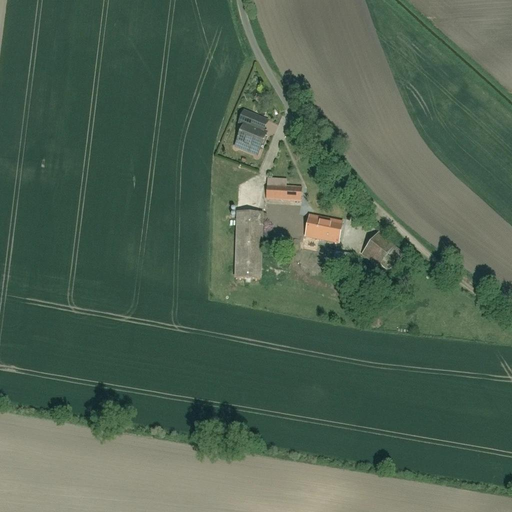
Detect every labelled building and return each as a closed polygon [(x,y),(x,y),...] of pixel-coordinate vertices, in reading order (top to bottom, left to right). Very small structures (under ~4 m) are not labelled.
[(250,116),(238,113),(233,128),(239,130),(235,145),(255,150),(261,130),(248,126),(250,116)] [(299,186),(265,184),(264,201),(298,203),(299,186)] [(259,212),(234,212),(234,282),(259,282),(259,212)] [(341,224),(309,217),(305,235),(337,242),(341,224)] [(391,246),(376,234),(361,253),(375,265),(391,246)] [(346,256),(333,255),(332,270),(345,271),(346,256)] [(372,286),(359,277),(352,287),(365,296),(372,286)]
